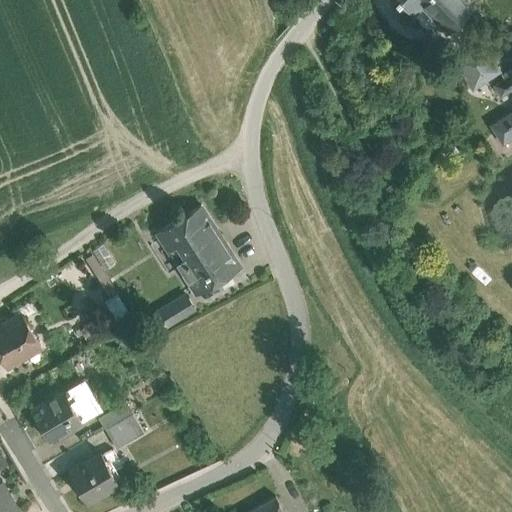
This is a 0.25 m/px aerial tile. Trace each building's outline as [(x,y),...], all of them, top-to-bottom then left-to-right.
[(396,0),(401,4),(402,2),(413,12),(422,4),(441,23),(445,20),(451,26),(467,10),(461,4),(465,1),(463,0),(396,0)] [(459,67),(473,88),(500,70),(486,50),(459,67)] [(511,111),(492,124),(503,142),(511,136),(511,111)] [(252,272),(208,202),(170,226),(214,296),(252,272)] [(168,324),(196,309),(187,291),(158,306),(168,324)] [(30,310),(0,326),(0,356),(8,372),(51,348),(30,310)] [(70,387),(33,408),(55,447),(92,426),(70,387)] [(129,398),(99,412),(115,446),(145,432),(129,398)] [(106,450),(71,470),(93,508),(128,488),(106,450)] [(0,511),(30,511),(9,473),(0,477),(0,511)] [(297,511),(287,493),(249,511),(297,511)]
